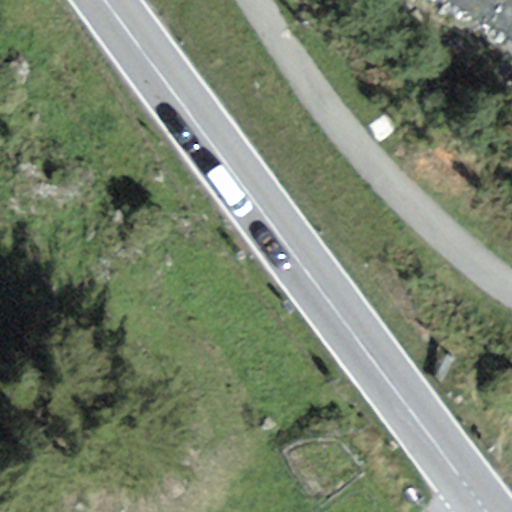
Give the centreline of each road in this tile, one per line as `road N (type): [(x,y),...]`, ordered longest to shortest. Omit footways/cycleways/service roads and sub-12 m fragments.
road 1 (secondary): [(104,0),(489,511)]
road 2 (residential): [(254,0),(390,182),(457,253),(511,296)]
